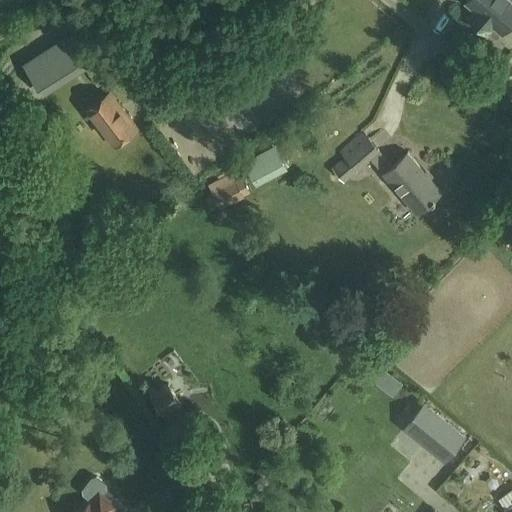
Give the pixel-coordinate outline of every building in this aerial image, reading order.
[(511,0),(468,0),(467,2),(475,8),(468,16),(488,34),(495,26),(502,33),(509,26),(511,28),(511,0)] [(89,66),(68,34),(22,63),(43,95),(89,66)] [(110,92),(88,109),(116,144),(138,127),(110,92)] [(345,182),(356,171),(381,150),(366,134),(342,155),(344,156),(332,166),(345,182)] [(250,156),(258,167),(250,172),(259,184),(287,164),(271,142),(250,156)] [(409,153),(384,173),(417,213),(442,192),(409,153)] [(232,172),(208,185),(213,194),(206,198),(211,209),(219,205),(221,209),(244,197),(244,196),(250,192),(242,177),(236,180),(232,172)] [(92,202),(68,221),(86,245),(111,225),(92,202)] [(167,381),(151,393),(167,416),(184,405),(167,381)] [(424,404),(404,429),(444,462),(465,438),(424,404)] [(88,505),(82,511),(111,511),(115,507),(112,505),(101,497),(107,489),(107,484),(97,477),(92,477),(83,489),(83,495),(91,501),(88,505)] [(473,503),(479,511),(499,511),(487,493),(473,503)]
